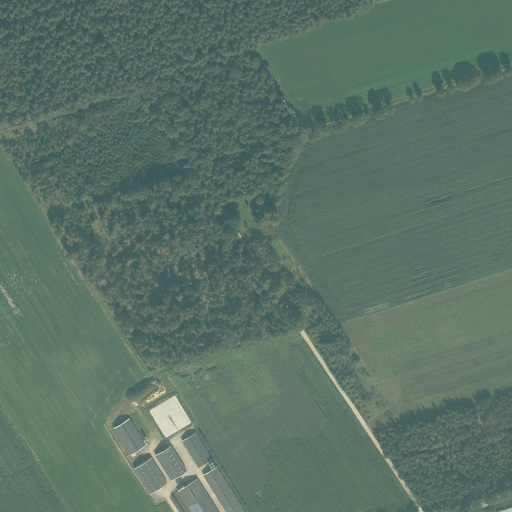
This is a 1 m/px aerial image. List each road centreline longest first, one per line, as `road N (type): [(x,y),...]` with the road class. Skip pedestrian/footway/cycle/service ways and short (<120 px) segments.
road 1 (track): [(423,511),(192,163)]
road 2 (track): [(192,163),(83,0)]
